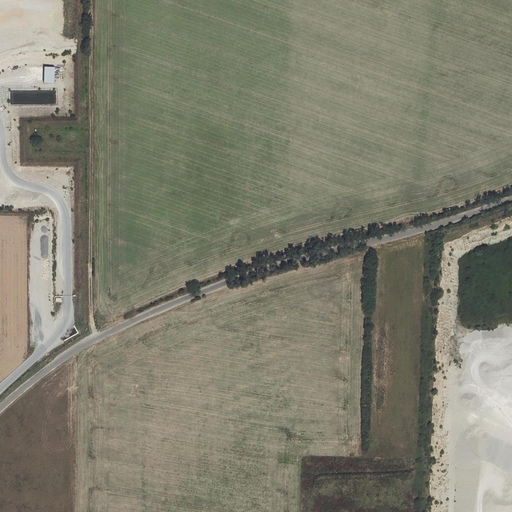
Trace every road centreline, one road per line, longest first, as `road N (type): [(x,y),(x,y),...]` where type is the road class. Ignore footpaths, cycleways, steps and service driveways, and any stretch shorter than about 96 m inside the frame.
road 1 (unclassified): [(511,199),(238,277),(91,340),(0,408)]
road 2 (track): [(90,0),(91,340)]
